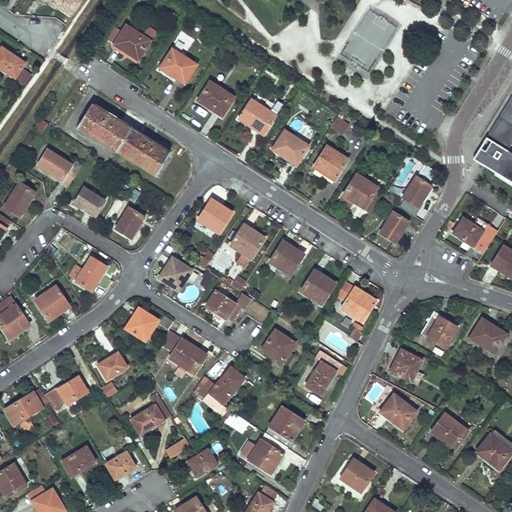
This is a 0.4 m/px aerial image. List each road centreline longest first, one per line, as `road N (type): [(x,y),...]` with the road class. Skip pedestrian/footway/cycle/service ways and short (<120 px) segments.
road 1 (residential): [(222,163),(411,277)]
road 2 (residential): [(440,211),(452,187),(457,125),(511,39)]
road 3 (residential): [(5,287),(63,229),(143,274)]
road 4 (residential): [(0,392),(113,320),(133,288)]
road 5 (residential): [(473,511),(339,420)]
road 6 (residential): [(339,420),(411,277)]
road 7 (residential): [(93,73),(222,163)]
road 8 (residential): [(257,337),(241,357),(133,288)]
road 9 (residential): [(143,274),(222,163)]
